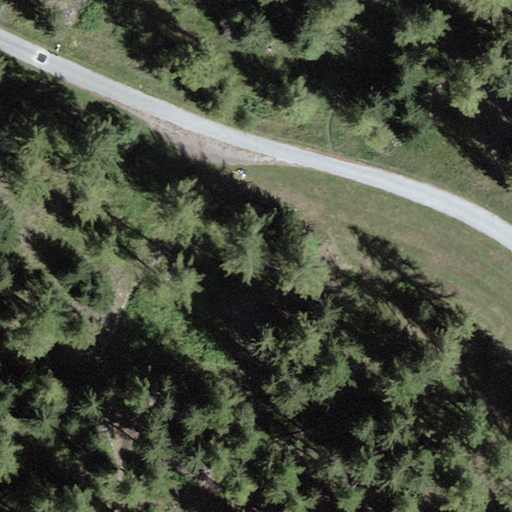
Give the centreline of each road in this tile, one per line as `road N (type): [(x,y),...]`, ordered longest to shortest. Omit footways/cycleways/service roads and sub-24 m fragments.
road 1 (unknown): [(359,0),(341,33),(350,87),(321,118),(271,148),(162,257),(116,321),(109,511)]
road 2 (unclassified): [(511,238),(429,194),(230,135),(0,38)]
road 3 (unknown): [(511,95),(373,0)]
